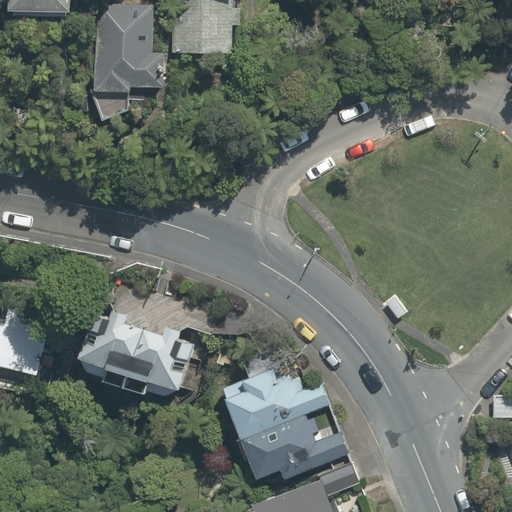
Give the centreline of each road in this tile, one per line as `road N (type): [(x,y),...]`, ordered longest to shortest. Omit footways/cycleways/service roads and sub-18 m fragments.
road 1 (residential): [(203,239),(305,152),(370,116),(430,101),(511,107)]
road 2 (tertiary): [(203,239),(264,259),(337,311),(410,427)]
road 3 (tertiary): [(0,207),(203,239)]
road 4 (residential): [(511,336),(410,427)]
